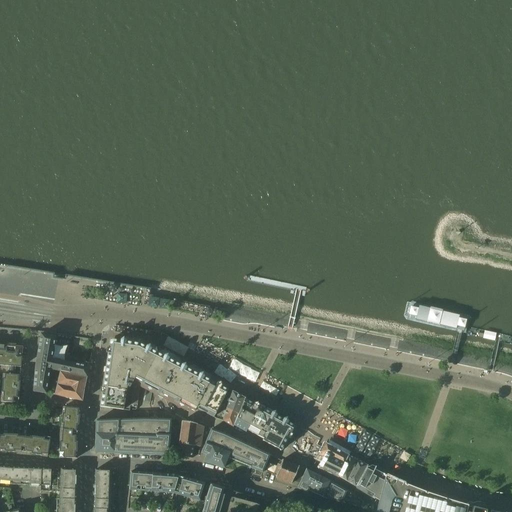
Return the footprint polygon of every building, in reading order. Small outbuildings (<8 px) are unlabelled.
[(406,307),(403,323),(458,334),(465,336),(469,320),(406,307)] [(511,327),(477,319),(475,330),(511,338),(511,327)] [(41,334),(40,335),(35,369),(33,392),(45,394),(49,369),(62,372),(86,377),(88,367),(51,360),(55,337),(41,334)] [(178,370),(155,358),(142,352),(145,347),(145,344),(143,340),(124,337),(120,340),(120,341),(110,340),(100,407),(129,411),(130,410),(135,410),(137,409),(140,386),(187,411),(188,408),(194,411),(196,408),(213,417),(224,396),(225,395),(207,386),(210,381),(185,368),(182,373),(178,370)] [(0,365),(9,367),(8,375),(20,376),(22,347),(0,345),(0,365)] [(155,358),(157,353),(145,347),(142,352),(155,358)] [(178,370),(180,365),(181,363),(179,357),(164,350),(158,351),(157,353),(155,358),(178,370)] [(86,377),(62,372),(61,374),(60,375),(59,377),(60,379),(56,395),(55,394),(55,395),(64,397),(81,401),(83,391),(86,377)] [(1,397),(1,402),(18,403),(20,376),(8,375),(3,374),(1,396),(1,397)] [(228,390),(227,390),(229,385),(212,376),(210,381),(207,386),(225,395),(227,391),(228,390)] [(233,427),(234,425),(244,399),(232,392),(232,393),(227,391),(225,395),(224,396),(229,398),(226,408),(226,409),(222,421),(233,427)] [(292,433),(293,430),(274,420),(276,416),(270,413),(268,419),(248,408),(251,403),(244,399),(234,425),(263,441),(262,443),(281,453),(282,451),(283,451),(288,440),(287,440),(291,433),(292,433)] [(268,419),(270,413),(272,409),(254,399),(252,403),(251,403),(248,408),(268,419)] [(77,437),(80,409),(63,407),(60,429),(60,436),(59,458),(76,458),(77,437)] [(274,420),(293,430),(294,429),(293,428),(294,426),(295,421),(279,413),(276,416),(274,420)] [(95,453),(168,456),(171,420),(144,419),(96,421),(95,453)] [(196,425),(192,424),(181,422),(177,457),(192,459),(194,446),(200,447),(204,427),(196,425)] [(250,468),(262,473),(269,455),(223,434),(211,430),(201,453),(206,455),(203,463),(224,468),(228,458),(248,469),(250,468)] [(0,451),(20,453),(47,456),(50,439),(28,436),(27,436),(26,436),(22,435),(0,434),(0,451)] [(339,477),(348,457),(350,452),(330,441),(327,445),(326,445),(325,444),(324,445),(325,446),(324,447),(324,448),(318,458),(323,461),(320,468),(325,471),(339,477)] [(368,462),(359,457),(351,453),(349,457),(348,457),(339,477),(346,481),(356,487),(367,467),(366,466),(368,462)] [(288,483),(291,484),(298,467),(282,461),(276,476),(275,477),(276,477),(275,478),(279,479),(285,481),(288,483)] [(0,479),(0,483),(10,485),(11,468),(1,467),(0,479)] [(378,501),(385,476),(384,476),(384,475),(380,473),(378,474),(377,475),(376,474),(372,473),(374,470),(368,467),(368,468),(367,467),(356,487),(378,501)] [(21,468),(11,468),(10,485),(20,485),(21,468)] [(20,485),(31,485),(31,469),(21,468),(20,485)] [(34,469),(31,469),(31,485),(34,485),(37,485),(37,491),(41,491),(41,486),(49,486),(50,486),(50,475),(51,469),(37,469),(34,469)] [(76,480),(76,470),(61,470),(60,475),(60,480),(76,480)] [(95,480),(110,481),(110,471),(95,470),(95,480)] [(317,476),(306,470),(297,489),(307,493),(309,488),(328,497),(327,499),(341,502),(342,500),(350,502),(349,504),(361,507),(363,502),(346,491),(329,481),(317,476)] [(173,493),(192,499),(199,501),(204,483),(176,475),(131,472),(129,490),(173,493)] [(408,486),(385,475),(385,476),(378,501),(375,511),(493,511),(490,511),(489,511),(485,511),(472,507),(470,511),(466,511),(468,506),(446,499),(426,493),(408,486)] [(60,490),(75,490),(76,480),(60,480),(60,486),(53,486),(53,490),(60,490)] [(95,480),(94,490),(110,490),(110,481),(95,480)] [(216,511),(220,500),(223,489),(210,486),(202,511),(216,511)] [(75,500),(75,490),(60,490),(60,500),(75,500)] [(94,499),(109,500),(110,490),(94,490),(94,499)] [(94,499),(94,509),(109,510),(109,500),(94,499)] [(59,505),(59,509),(75,510),(75,500),(60,500),(60,501),(53,501),(53,505),(59,505)]
